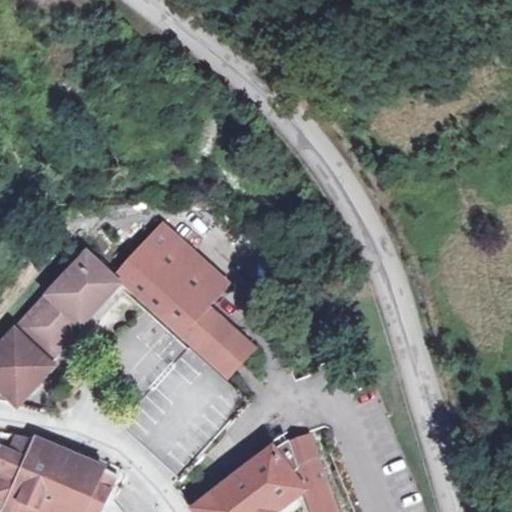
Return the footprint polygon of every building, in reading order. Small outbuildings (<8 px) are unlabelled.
[(227,287),(164,230),(119,279),(229,378),(254,351),(208,309),(227,287)] [(88,258),(0,353),(0,387),(31,397),(58,368),(53,362),(120,288),(88,258)] [(247,405),(190,352),(140,405),(118,427),(173,481),(247,405)] [(21,406),(31,397),(0,387),(0,388),(18,406),(21,406)] [(287,443),(274,453),(305,493),(327,484),(310,436),(287,443)] [(40,442),(18,439),(12,451),(9,450),(0,467),(3,470),(0,477),(0,507),(4,510),(7,511),(101,511),(118,477),(40,442)] [(274,453),(196,511),(279,511),(305,493),(274,453)] [(337,511),(327,484),(305,493),(311,511),(337,511)]
